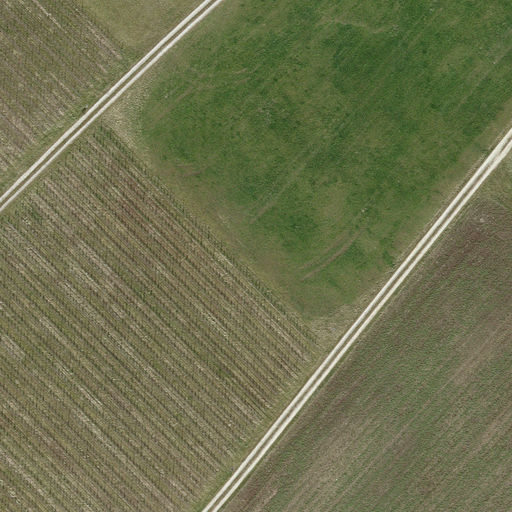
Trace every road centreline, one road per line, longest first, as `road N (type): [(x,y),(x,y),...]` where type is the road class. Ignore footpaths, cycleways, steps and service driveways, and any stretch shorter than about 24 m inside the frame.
road 1 (track): [(511,140),(210,511)]
road 2 (track): [(0,207),(216,0)]
